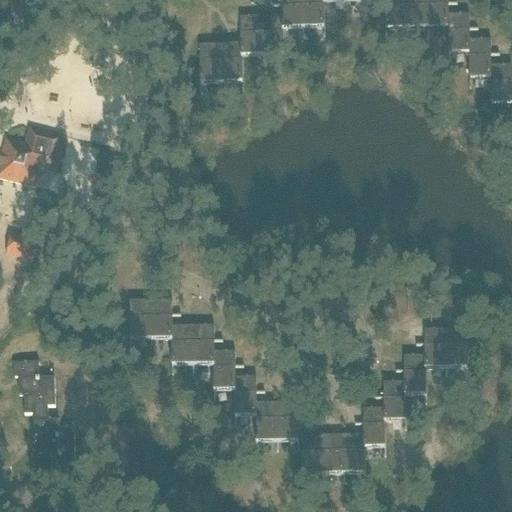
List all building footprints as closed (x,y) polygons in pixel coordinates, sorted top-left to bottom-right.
[(281,8),(281,18),(282,33),(283,33),(303,32),(303,40),(301,0),(280,0),(281,7),(273,7),(273,8),(281,8)] [(322,0),(301,0),(303,40),(304,40),(304,32),(323,31),(324,39),(325,39),(324,5),(322,5),(322,0)] [(322,0),(322,5),(324,5),(343,5),(343,12),(344,12),(343,0),(322,0)] [(365,0),(343,0),(344,12),(345,12),(344,5),(364,4),(364,12),(365,12),(365,0)] [(406,40),(407,40),(405,0),(384,0),(385,40),(386,40),(386,32),(406,32),(406,40)] [(427,39),(426,0),(405,0),(407,40),(407,32),(427,32),(427,39)] [(428,32),(448,31),(449,31),(448,17),(448,6),(457,6),(457,5),(448,5),(447,0),(426,0),(427,39),(428,39),(428,32)] [(449,57),(469,57),(470,57),(470,42),(469,32),(478,32),(478,31),(469,31),(469,16),(448,17),(449,31),(448,31),(448,65),(449,65),(449,57)] [(281,18),(261,19),(263,67),(263,59),(282,59),(283,66),(284,66),(283,33),(282,33),(281,18)] [(240,19),(240,45),(241,60),(242,60),(262,59),(262,67),(263,67),(261,19),(240,19)] [(470,83),(490,83),(491,82),(491,68),(491,57),(499,57),(499,56),(491,56),(490,42),(470,42),(470,57),(469,57),(469,91),(471,90),(470,83)] [(240,45),(220,46),(222,94),(222,87),(242,86),(242,94),(243,94),(242,60),(241,60),(240,45)] [(222,94),(220,46),(199,47),(200,95),(201,95),(201,87),(221,87),(221,94),(222,94)] [(492,109),(511,108),(511,77),(511,67),(491,68),(491,82),(490,83),(491,116),(492,116),(492,109)] [(56,172),(64,136),(29,129),(25,144),(6,140),(1,160),(0,162),(0,180),(15,184),(36,190),(40,169),(56,172)] [(41,265),(53,218),(32,213),(25,239),(11,235),(6,256),(32,263),(41,265)] [(152,343),(172,343),(173,343),(172,328),(172,318),(180,318),(180,317),(172,317),(172,302),(151,303),(151,351),(152,351),(152,343)] [(151,351),(151,303),(129,303),(130,351),(131,351),(131,344),(151,343),(151,351)] [(193,377),(193,328),(172,328),(173,343),(172,343),(172,377),(173,377),(173,369),(193,369),(193,377)] [(194,369),(213,369),(214,369),(214,354),(214,344),(222,343),(222,342),(214,343),(214,328),(193,328),(193,377),(194,376),(194,369)] [(467,331),(445,332),(446,380),(447,380),(447,372),(466,372),(467,380),(468,380),(467,331)] [(424,348),(424,358),(425,373),(426,373),(446,372),(446,380),(445,332),(424,332),(424,347),(416,347),(416,348),(424,348)] [(215,395),(234,394),(235,394),(235,380),(235,369),(243,369),(243,368),(235,368),(235,354),(214,354),(214,369),(213,369),(214,402),(215,402),(215,395)] [(404,374),(404,384),(404,399),(405,399),(425,399),(425,406),(426,406),(426,373),(425,373),(424,358),(404,358),(404,373),(396,373),(396,374),(404,374)] [(33,417),(33,422),(48,422),(48,409),(55,409),(54,379),(39,380),(39,364),(13,365),(14,380),(18,380),(19,397),(24,397),(24,417),(33,417)] [(236,420),(256,420),(257,420),(256,405),(256,395),(265,395),(265,394),(256,394),(256,379),(235,380),(235,394),(234,394),(235,428),(236,428),(236,420)] [(383,400),(384,411),(384,425),(385,425),(405,425),(405,433),(406,433),(405,399),(404,399),(404,384),(383,385),(383,399),(375,399),(375,400),(383,400)] [(257,420),(256,420),(256,454),(257,454),(257,446),(277,446),(277,454),(277,405),(256,405),(257,420)] [(298,405),(277,405),(277,454),(278,454),(278,446),(298,446),(298,453),(299,453),(298,405)] [(363,427),(363,437),(364,452),(365,452),(384,451),(385,459),(386,459),(385,425),(384,425),(384,411),(363,411),(363,426),(355,426),(355,427),(363,427)] [(48,422),(33,422),(33,437),(38,437),(39,454),(44,454),(44,474),(53,474),(53,480),(68,480),(68,466),(75,466),(74,437),(59,437),(59,422),(48,422)] [(323,486),(322,437),(301,438),(302,486),(303,486),(303,478),(322,478),(322,486),(323,486)] [(343,437),(322,437),(323,486),(323,478),(343,478),(343,486),(344,486),(343,437)] [(363,437),(343,437),(344,486),(344,478),(364,478),(364,485),(365,485),(365,452),(364,452),(363,437)]
